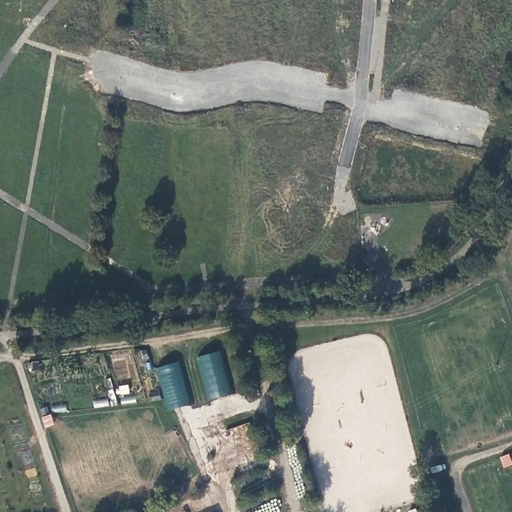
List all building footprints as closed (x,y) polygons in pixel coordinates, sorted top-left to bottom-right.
[(220,351),(196,357),(207,400),(231,394),(220,351)] [(155,368),(168,411),(191,404),(178,361),(155,368)] [(120,394),(129,394),(129,385),(120,385),(120,394)] [(108,399),(93,400),(93,407),(108,406),(108,399)] [(44,428),(54,425),(51,414),(41,417),(44,428)] [(511,462),(509,454),(499,457),(503,468),(511,464),(511,462)] [(35,467),(26,470),(28,477),(37,474),(35,467)]
